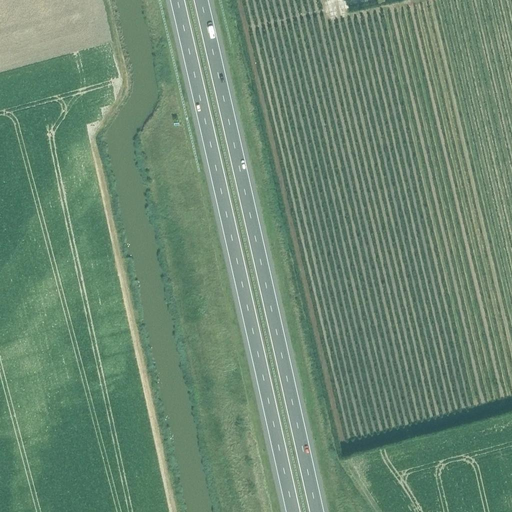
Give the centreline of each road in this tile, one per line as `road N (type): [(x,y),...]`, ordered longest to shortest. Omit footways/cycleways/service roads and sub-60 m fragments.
road 1 (trunk): [(319,511),(202,0)]
road 2 (trunk): [(174,0),(290,511)]
